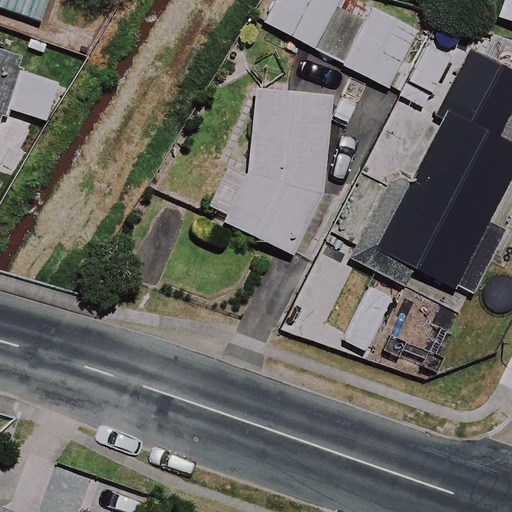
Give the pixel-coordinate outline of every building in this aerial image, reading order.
[(46,0),(0,0),(0,7),(39,22),(46,0)] [(415,32),(349,0),(277,0),(264,27),(388,88),(415,32)] [(511,0),(503,0),(496,21),(511,26),(511,0)] [(395,96),(424,112),(451,62),(421,46),(395,96)] [(0,133),(24,63),(0,55),(0,133)] [(511,77),(462,56),(434,121),(441,124),(410,194),(391,186),(353,272),(401,293),(410,274),(474,302),(503,235),(488,229),(511,173),(511,77)] [(228,233),(291,264),(326,193),(331,96),(251,93),(249,144),(228,233)]
